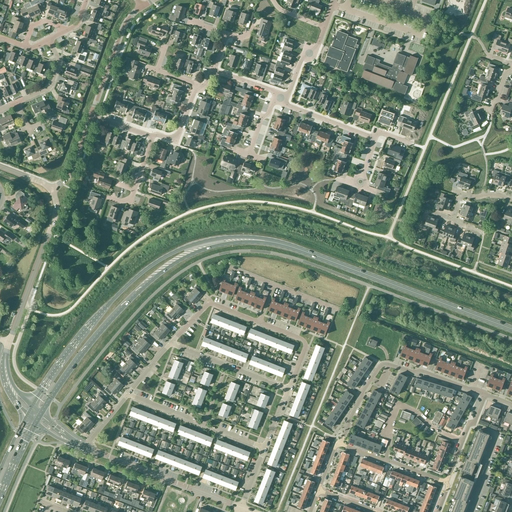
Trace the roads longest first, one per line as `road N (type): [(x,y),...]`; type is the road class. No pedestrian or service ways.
road 1 (primary): [(264,240),(214,239),(150,265),(100,312),(32,405)]
road 2 (primary): [(41,415),(91,342),(159,273),(211,246),(264,240)]
road 3 (primary): [(264,240),(511,329)]
road 4 (residential): [(339,444),(381,364),(471,389)]
road 5 (residential): [(240,508),(86,448)]
road 6 (tertiary): [(8,342),(55,213),(50,190)]
road 7 (residential): [(214,305),(303,340),(287,389)]
road 8 (residential): [(170,342),(287,389)]
road 9 (unclassified): [(141,7),(122,27),(90,115)]
